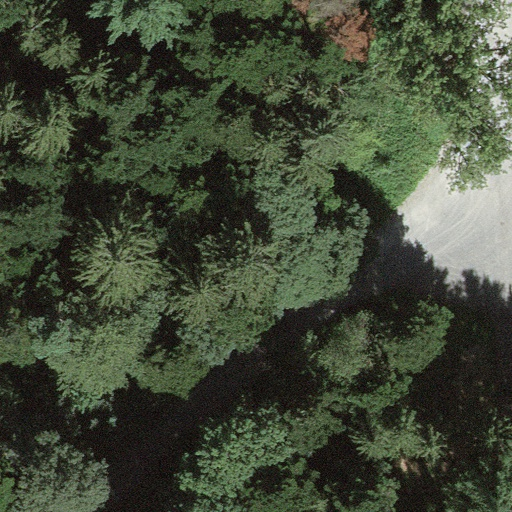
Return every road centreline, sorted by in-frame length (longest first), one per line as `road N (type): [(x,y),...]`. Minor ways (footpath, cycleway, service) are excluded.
road 1 (track): [(92,511),(441,188),(476,142),(494,92),(497,42),(483,0)]
road 2 (track): [(476,142),(511,301)]
